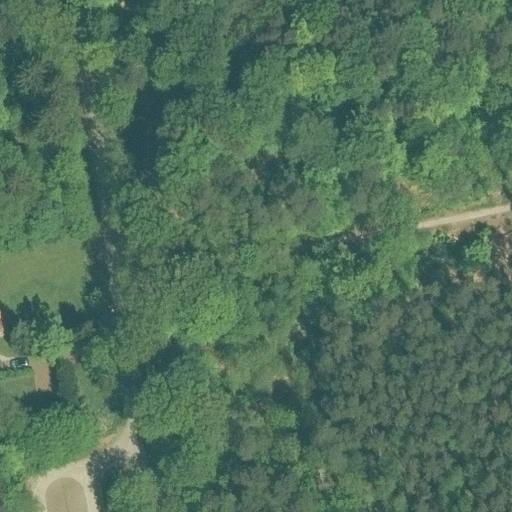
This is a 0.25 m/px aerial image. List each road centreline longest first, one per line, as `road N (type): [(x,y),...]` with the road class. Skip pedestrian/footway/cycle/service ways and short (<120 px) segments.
road 1 (unclassified): [(71,0),(132,384),(134,447),(158,511)]
road 2 (track): [(511,208),(115,272)]
